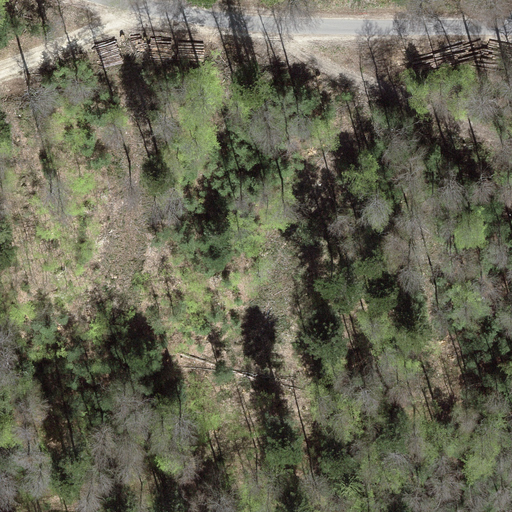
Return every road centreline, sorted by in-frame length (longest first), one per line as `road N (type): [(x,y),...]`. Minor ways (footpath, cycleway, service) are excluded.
road 1 (unclassified): [(511,28),(284,27),(117,0)]
road 2 (track): [(150,8),(0,70)]
